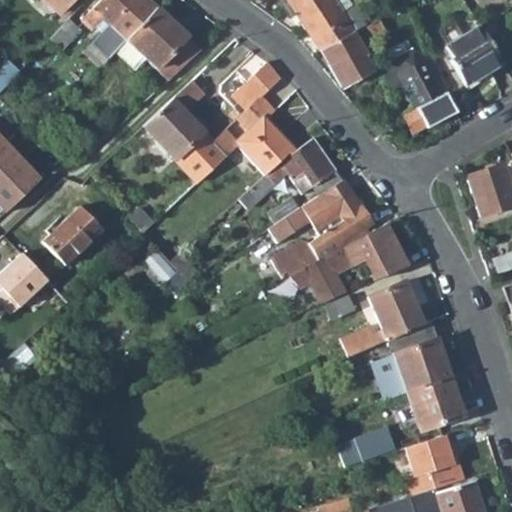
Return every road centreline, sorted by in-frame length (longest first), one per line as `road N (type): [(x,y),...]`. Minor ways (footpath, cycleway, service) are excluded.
road 1 (residential): [(511,428),(466,291),(402,169)]
road 2 (residential): [(402,169),(369,151),(272,39),(217,0)]
road 3 (residential): [(511,115),(432,161),(402,169)]
